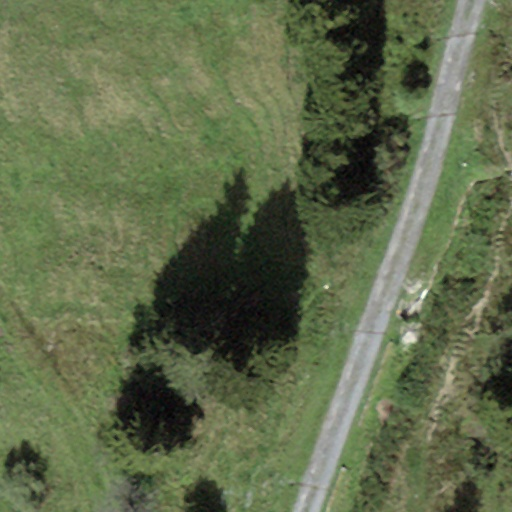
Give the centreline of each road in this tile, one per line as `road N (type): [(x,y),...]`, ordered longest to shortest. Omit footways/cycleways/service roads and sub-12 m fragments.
road 1 (track): [(478,0),(471,54),(298,511)]
road 2 (track): [(0,263),(144,511)]
